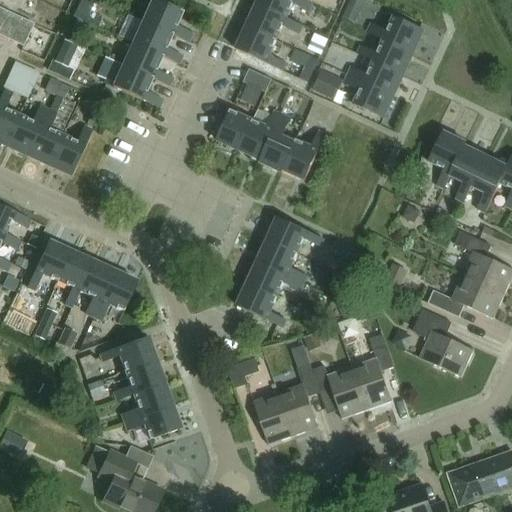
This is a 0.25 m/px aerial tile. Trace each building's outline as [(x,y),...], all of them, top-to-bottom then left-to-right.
[(155,0),(151,0),(142,22),(173,36),(189,43),(192,35),(176,28),(183,13),(155,0)] [(258,0),(257,4),(288,19),(294,4),(310,11),(313,4),(304,0),(258,0)] [(355,23),(365,2),(360,0),(351,0),(343,18),(355,23)] [(257,4),(246,27),(277,41),(284,26),(300,33),(303,26),(288,19),(257,4)] [(0,9),(0,37),(23,48),(33,26),(0,9)] [(368,33),(384,40),(414,54),(425,31),(395,17),(388,32),(372,25),(368,33)] [(142,22),(132,43),(163,57),(179,65),(183,57),(166,49),(173,36),(142,22)] [(246,27),(236,49),(283,70),(286,63),(271,56),(277,41),(246,27)] [(317,34),(312,50),(326,53),(330,37),(317,34)] [(362,46),(358,54),(374,62),(404,75),(414,54),(384,40),(378,53),(362,46)] [(64,41),(54,63),(66,69),(77,47),(64,41)] [(132,43),(122,65),(153,79),(169,87),(173,79),(157,71),(163,57),(132,43)] [(306,52),(297,76),(313,82),(322,57),(306,52)] [(352,67),(348,75),(395,97),(404,75),(374,62),(368,75),(352,67)] [(122,65),(112,86),(159,108),(163,101),(146,93),(153,79),(122,65)] [(249,70),(243,83),(266,93),(271,81),(249,70)] [(342,81),(320,71),(311,90),(333,100),(342,81)] [(348,75),(345,83),(361,91),(354,106),(384,120),(395,97),(348,75)] [(4,89),(0,97),(0,143),(4,146),(18,115),(4,109),(12,93),(4,89)] [(18,115),(4,146),(27,156),(48,110),(40,106),(32,122),(18,115)] [(48,110),(27,156),(49,166),(63,136),(49,130),(56,114),(48,110)] [(231,110),(217,140),(239,151),(253,120),(231,110)] [(253,120),(239,151),(261,161),(282,115),(274,111),(267,127),(253,120)] [(261,161),(260,163),(283,173),(284,171),(283,171),(295,142),(282,136),(290,118),(282,115),(261,161)] [(63,136),(49,166),(71,177),(92,130),(84,126),(76,142),(63,136)] [(283,171),(284,171),(305,181),(327,135),(318,131),(311,147),(296,140),(295,142),(283,171)] [(444,134),(429,164),(444,171),(437,186),(444,190),(450,177),(465,148),(466,145),(444,134)] [(465,148),(450,177),(464,184),(456,199),(465,203),(472,188),(487,158),(465,148)] [(509,169),(501,185),(511,190),(511,195),(507,207),(511,209),(511,157),(507,168),(509,169)] [(487,158),(472,188),(486,195),(478,210),(487,214),(501,185),(509,169),(507,168),(487,158)] [(0,205),(0,231),(4,234),(10,220),(27,228),(31,219),(0,205)] [(278,218),(268,240),(298,254),(305,240),(321,247),(324,239),(278,218)] [(0,231),(0,242),(17,250),(21,241),(4,234),(0,231)] [(462,276),(505,296),(511,280),(511,269),(486,258),(491,247),(460,233),(455,246),(472,254),(462,276)] [(49,240),(27,287),(35,291),(42,275),(57,282),(71,250),(49,240)] [(268,240),(257,262),(304,283),(307,276),(291,268),(298,254),(268,240)] [(71,250),(57,282),(72,289),(65,304),(72,308),(79,292),(94,261),(71,250)] [(0,268),(7,272),(11,263),(0,258),(0,268)] [(94,261),(79,292),(93,299),(86,314),(94,318),(115,271),(94,261)] [(257,262),(247,284),(278,298),(284,284),(300,291),(304,283),(257,262)] [(399,288),(407,272),(391,265),(384,281),(399,288)] [(115,271),(94,318),(101,321),(108,306),(123,312),(138,281),(115,271)] [(494,320),(505,296),(462,276),(452,299),(435,291),(429,304),(459,317),(464,307),(494,320)] [(247,284),(237,306),(283,327),(287,320),(271,312),(278,298),(247,284)] [(48,309),(35,336),(45,341),(59,314),(48,309)] [(423,310),(414,332),(428,339),(419,358),(462,377),(474,351),(446,338),(452,323),(423,310)] [(70,349),(77,334),(65,329),(58,344),(70,349)] [(383,372),(394,368),(386,345),(383,335),(370,339),(373,349),(377,359),(353,367),(368,411),(394,402),(383,372)] [(148,337),(100,355),(102,362),(120,356),(125,372),(156,360),(148,337)] [(308,344),(295,347),(301,367),(314,363),(308,344)] [(130,387),(114,393),(116,401),(133,395),(164,384),(156,360),(125,372),(130,387)] [(256,360),(227,370),(234,391),(248,386),(245,378),(260,372),(256,360)] [(309,398),(320,394),(313,371),(314,371),(312,365),(298,370),(303,385),(279,393),(294,437),(320,428),(309,398)] [(368,411),(353,367),(329,375),(326,366),(314,371),(313,371),(320,394),(332,390),(343,420),(368,411)] [(138,409),(121,415),(124,423),(172,406),(164,384),(133,395),(138,409)] [(269,446),(294,437),(279,393),(253,402),(269,446)] [(172,406),(124,423),(127,431),(144,425),(149,440),(180,429),(172,406)] [(28,443),(6,433),(0,445),(0,450),(20,460),(28,443)] [(127,511),(153,511),(163,491),(141,481),(152,458),(129,447),(124,458),(95,444),(84,466),(99,473),(98,476),(111,483),(103,501),(127,511)] [(472,500),(511,486),(511,451),(499,456),(500,459),(462,472),(472,500)] [(408,493),(382,502),(385,511),(448,511),(445,503),(430,508),(423,485),(407,490),(408,493)]
